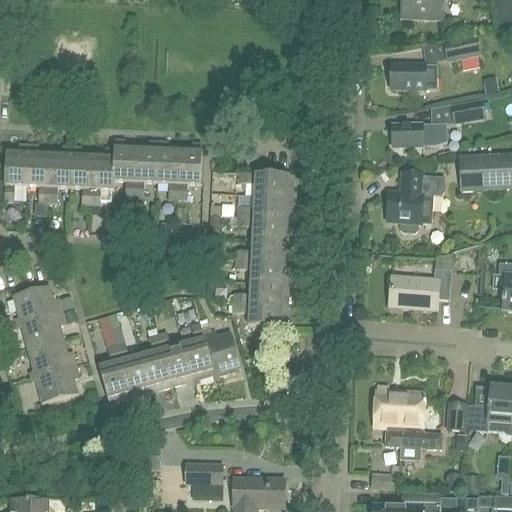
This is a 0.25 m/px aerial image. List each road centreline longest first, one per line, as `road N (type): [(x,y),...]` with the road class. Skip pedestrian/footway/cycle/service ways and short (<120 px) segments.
road 1 (residential): [(333,339),(347,50)]
road 2 (residential): [(511,351),(333,339)]
road 3 (residential): [(327,511),(333,339)]
